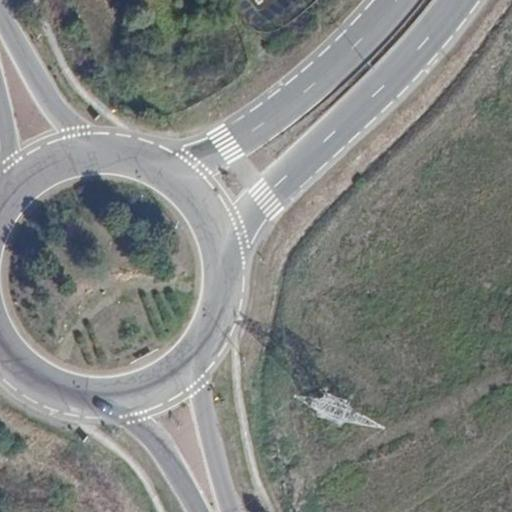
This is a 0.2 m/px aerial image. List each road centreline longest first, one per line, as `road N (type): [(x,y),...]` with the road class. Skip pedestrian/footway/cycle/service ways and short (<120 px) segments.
road 1 (primary): [(226,270),(263,198),(379,89),(458,0)]
road 2 (primary): [(396,0),(264,122),(208,156),(165,170)]
road 3 (track): [(511,377),(262,497)]
road 4 (primary): [(89,152),(0,18)]
road 5 (primary): [(101,385),(139,419),(199,511)]
road 6 (primary): [(249,511),(214,429),(201,361)]
road 7 (primary): [(226,511),(198,357)]
road 8 (primary): [(110,403),(154,439),(202,511)]
road 9 (primary): [(0,353),(57,396),(110,403)]
road 10 (primary): [(226,270),(208,212),(165,170)]
